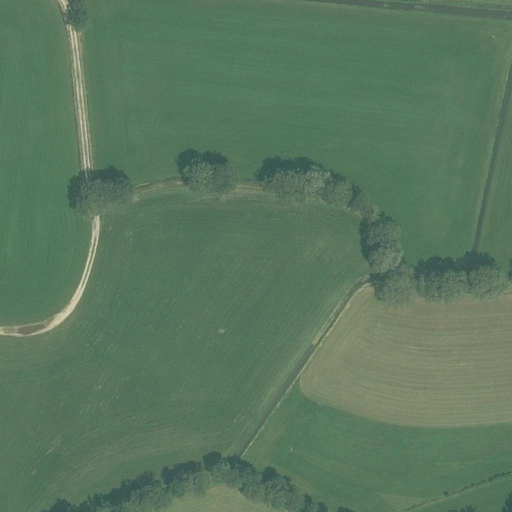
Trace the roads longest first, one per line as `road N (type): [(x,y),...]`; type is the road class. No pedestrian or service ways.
road 1 (track): [(92,204),(202,186),(335,201),(367,212),(403,289),(511,289)]
road 2 (track): [(63,0),(94,240),(65,314),(0,331)]
